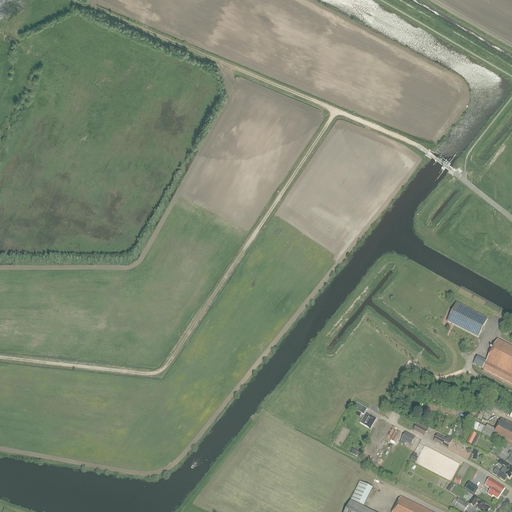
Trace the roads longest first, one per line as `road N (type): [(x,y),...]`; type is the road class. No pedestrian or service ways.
road 1 (unclassified): [(335,111),(163,368),(136,373),(0,357)]
road 2 (unclassified): [(335,111),(76,2)]
road 3 (unclassified): [(511,489),(375,414)]
